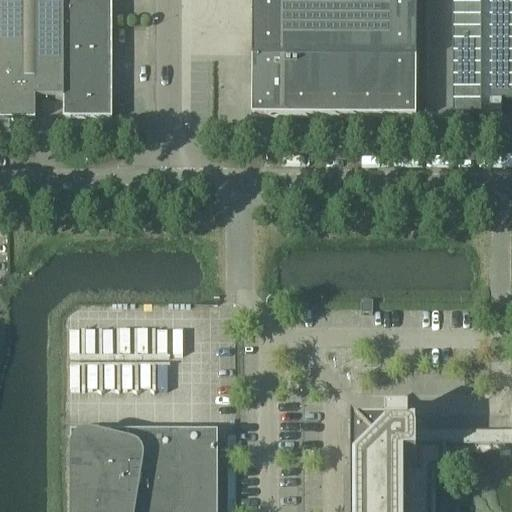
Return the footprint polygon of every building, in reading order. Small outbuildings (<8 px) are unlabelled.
[(0,0),(0,121),(36,122),(36,101),(64,101),(63,0),(0,0)] [(63,0),(64,101),(64,122),(112,122),(112,3),(118,3),(117,0),(63,0)] [(251,0),(252,56),(251,121),(415,122),(416,0),(251,0)] [(511,0),(453,0),(454,121),(481,121),(481,126),(501,126),(501,116),(502,116),(502,109),(511,108),(511,0)] [(372,316),(373,304),(361,304),(360,316),(372,316)] [(511,435),(442,436),(442,434),(441,434),(441,435),(438,435),(438,434),(436,434),(436,435),(433,435),(433,434),(432,434),(432,435),(428,435),(428,434),(427,434),(427,435),(424,435),(424,434),(423,434),(423,435),(419,435),(419,434),(418,434),(418,435),(415,435),(415,434),(413,434),(413,436),(407,436),(407,425),(384,425),(384,431),(376,431),(376,429),(376,428),(375,427),(374,426),(373,425),(372,424),(370,424),(369,424),(367,425),(366,426),(365,427),(364,428),(364,429),(364,431),(356,431),(350,425),(349,425),(349,511),(429,511),(429,474),(446,474),(446,445),(511,444),(511,435)] [(74,465),(70,465),(70,480),(70,511),(217,511),(218,480),(218,437),(128,437),(128,451),(92,442),(88,442),(85,442),(83,443),(79,445),(77,447),(76,449),(75,453),(74,458),(74,465)]
